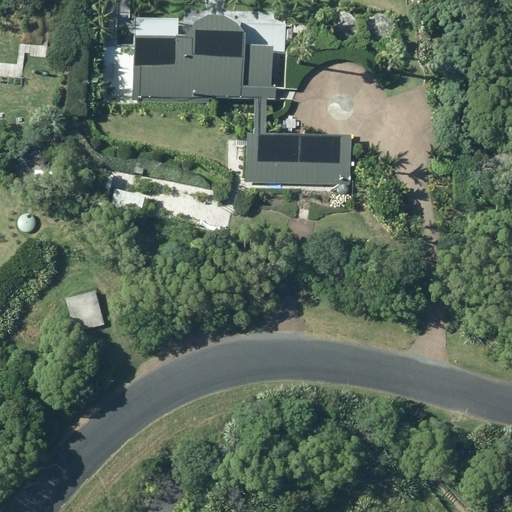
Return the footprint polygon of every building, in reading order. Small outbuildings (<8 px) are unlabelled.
[(193,37),(134,35),(133,96),(274,99),(274,86),(271,86),(272,47),(241,46),(242,32),(193,31),(193,37)] [(246,183),(350,185),(351,135),(247,133),(246,183)] [(95,171),(88,203),(141,213),(145,194),(110,188),(112,175),(95,171)] [(105,325),(95,290),(64,299),(75,334),(105,325)] [(173,511),(196,469),(174,458),(147,511),(173,511)]
